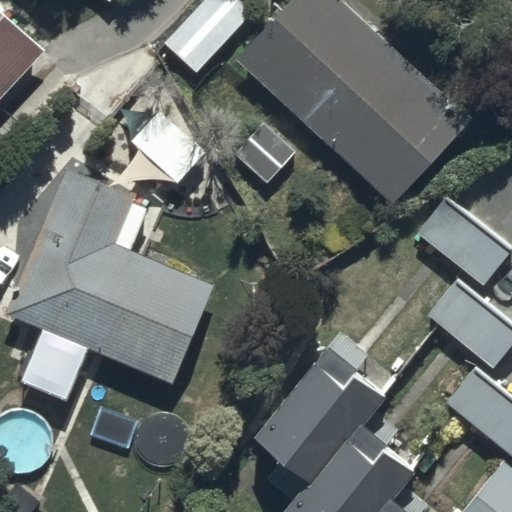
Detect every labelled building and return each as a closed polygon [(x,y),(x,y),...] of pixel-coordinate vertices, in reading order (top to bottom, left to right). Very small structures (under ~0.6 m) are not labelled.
[(200,0),(161,42),(194,72),(251,10),(239,0),(200,0)] [(391,201),(468,117),(340,0),(285,0),(234,57),(391,201)] [(0,94),(43,49),(0,8),(0,94)] [(265,184),(295,151),(260,118),(230,152),(265,184)] [(6,313),(170,380),(209,282),(112,242),(132,194),(65,167),(6,313)] [(510,245),(444,194),(415,233),(481,283),(510,245)] [(491,366),(511,339),(511,322),(456,277),(426,314),(491,366)] [(383,366),(336,328),(251,433),(279,457),(262,478),(287,498),(279,508),(282,511),(438,511),(401,482),(413,468),(397,455),(409,440),(370,408),(385,391),(372,380),(383,366)] [(509,455),(511,451),(511,396),(474,365),(444,402),(509,455)] [(457,511),(511,511),(511,466),(502,458),(457,511)]
